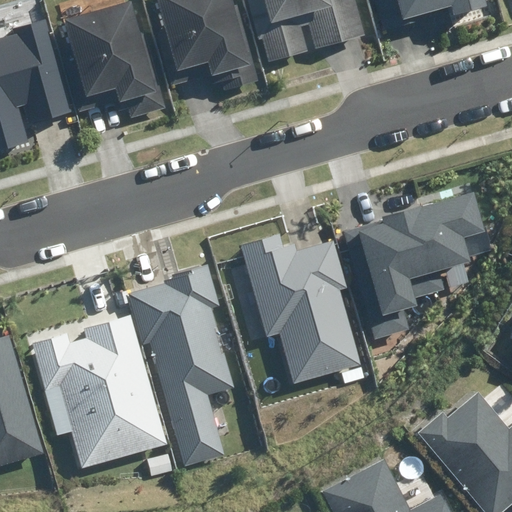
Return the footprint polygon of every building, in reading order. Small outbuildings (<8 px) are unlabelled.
[(160,0),(181,70),(209,62),(214,79),(256,67),(236,0),(160,0)] [(358,0),(247,0),(266,65),(369,35),(358,0)] [(399,0),(406,22),(452,8),(455,18),(490,8),(487,0),(399,0)] [(67,23),(89,99),(116,91),(119,104),(129,101),(135,122),(169,112),(137,3),(67,23)] [(0,154),(31,146),(19,101),(42,95),(48,118),(71,112),(46,20),(12,30),(13,33),(0,36),(0,154)] [(342,232),(376,340),(411,330),(404,309),(419,304),(416,297),(446,288),(441,271),(446,269),(451,287),(469,281),(463,263),(471,261),(470,257),(493,250),(474,191),(342,232)] [(286,236),(245,247),(249,262),(232,267),(253,344),(277,338),(291,386),(362,366),(341,291),(350,289),(337,242),(303,252),(300,242),(288,245),(286,236)] [(152,342),(186,466),(224,456),(208,396),(234,389),(212,308),(220,306),(208,264),(164,276),(166,282),(129,292),(144,344),(152,342)] [(163,450),(124,318),(24,347),(39,397),(56,392),(80,474),(163,450)] [(0,467),(45,453),(9,334),(0,336),(0,467)] [(450,411),(421,434),(483,511),(508,511),(511,509),(511,429),(483,394),(455,417),(450,411)] [(387,458),(321,491),(331,511),(453,511),(445,495),(413,510),(387,458)]
